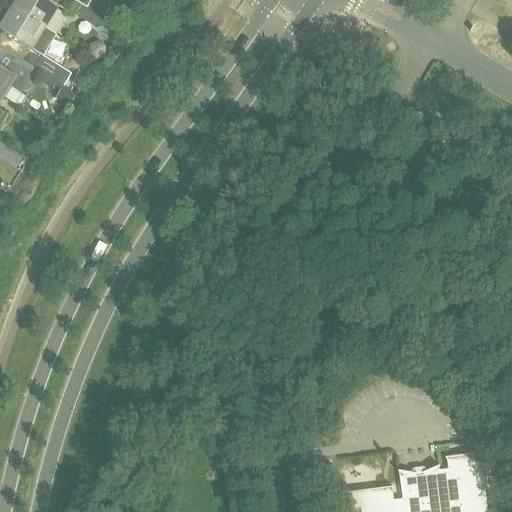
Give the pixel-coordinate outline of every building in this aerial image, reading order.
[(75,16),(82,6),(72,0),(19,0),(13,10),(45,30),(58,9),(57,9),(59,7),(75,16)] [(72,0),(82,6),(83,6),(87,9),(92,0),(72,0)] [(33,50),(45,30),(13,10),(1,30),(10,36),(2,49),(24,63),(33,50)] [(97,60),(98,59),(106,55),(106,49),(106,46),(98,41),(89,45),(89,55),(97,60)] [(7,72),(0,68),(0,94),(4,97),(11,87),(18,92),(21,93),(23,94),(25,94),(28,93),(30,92),(31,91),(33,90),(34,88),(40,79),(13,62),(7,72)] [(0,128),(9,115),(0,109),(0,104),(4,97),(0,94),(0,128)] [(15,153),(8,165),(16,170),(24,158),(15,153)] [(350,495),(351,510),(361,509),(360,511),(497,511),(497,510),(488,511),(483,471),(492,470),(490,454),(493,454),(493,453),(446,459),(446,460),(447,460),(448,471),(439,472),(439,469),(440,469),(440,467),(423,474),(423,475),(424,475),(424,477),(416,478),(416,476),(416,475),(399,473),(398,474),(399,474),(403,501),(394,502),(392,490),(394,490),(394,488),(346,494),(346,496),(350,495)]
